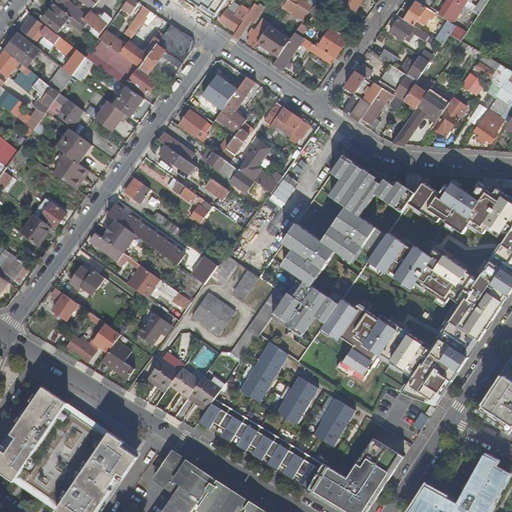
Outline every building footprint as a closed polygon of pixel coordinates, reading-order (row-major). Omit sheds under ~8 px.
[(91,0),(53,0),(52,2),(55,4),(80,24),(83,20),(90,11),(92,9),(96,4),(91,0)] [(128,9),(131,11),(133,13),(140,4),(134,0),(127,0),(124,6),(128,9)] [(178,0),(211,23),(224,4),(218,0),(178,0)] [(287,0),(283,8),(304,21),(309,12),(289,0),(287,0)] [(298,0),(289,0),(309,12),(313,7),(307,3),(302,0),(301,0),(300,2),(298,1),(298,0)] [(318,18),(329,0),(317,0),(313,7),(309,12),(318,18)] [(336,0),(355,12),(363,0),(336,0)] [(429,0),(417,0),(416,2),(427,8),(432,1),(429,0)] [(464,6),(467,0),(448,0),(440,13),(437,11),(435,13),(436,14),(448,21),(453,24),(461,10),(467,14),(470,10),(464,6)] [(471,8),(470,10),(478,16),(488,0),(480,0),(474,10),(471,8)] [(437,5),(432,1),(427,8),(433,12),(437,5)] [(427,8),(416,2),(405,20),(414,26),(418,21),(425,26),(428,21),(429,18),(431,19),(432,20),(436,14),(435,13),(433,12),(427,8)] [(255,3),(249,12),(257,17),(263,9),(255,3)] [(77,27),(80,24),(55,4),(47,13),(45,11),(43,11),(40,15),(41,17),(59,32),(69,19),(72,21),(71,23),(77,27)] [(132,24),(138,28),(151,11),(144,7),(132,24)] [(235,15),(242,20),(243,21),(246,17),(248,13),(240,8),(235,15)] [(242,20),(235,15),(227,9),(218,22),(233,32),(242,20)] [(90,11),(83,20),(100,34),(112,19),(105,13),(100,19),(90,11)] [(132,48),(156,15),(151,11),(138,28),(134,34),(127,44),(128,46),(122,54),(141,68),(160,40),(156,37),(143,56),(132,48)] [(326,15),(322,21),(332,27),(349,38),(356,28),(350,24),(346,30),(342,28),(342,25),(326,15)] [(52,30),(38,20),(37,21),(32,17),(21,30),(35,41),(44,29),(49,33),(52,30)] [(249,29),(253,22),(246,17),(243,21),(235,33),(240,36),(237,40),(238,40),(247,28),(249,29)] [(426,41),(429,35),(414,26),(405,20),(400,17),(389,33),(402,41),(404,39),(407,34),(409,36),(411,32),(415,34),(426,41)] [(435,39),(443,44),(449,35),(456,26),(453,24),(448,21),(435,39)] [(302,36),(307,27),(300,23),(295,32),(302,36)] [(138,28),(132,24),(127,29),(134,34),(138,28)] [(254,48),(267,29),(260,24),(254,34),(252,33),(251,35),(249,34),(248,36),(251,38),(247,43),(254,48)] [(165,58),(180,68),(195,48),(193,41),(171,25),(160,40),(141,68),(140,69),(149,75),(162,56),(165,58)] [(456,26),(449,35),(461,41),(467,32),(456,26)] [(259,43),(279,57),(290,41),(269,27),(259,43)] [(335,59),(349,38),(332,27),(318,48),(335,59)] [(52,30),(49,33),(48,35),(53,39),(53,38),(58,41),(61,37),(52,30)] [(126,45),(106,30),(99,40),(120,54),(126,45)] [(407,34),(404,39),(410,43),(415,34),(411,32),(409,36),(407,34)] [(23,65),(27,69),(42,51),(20,33),(5,51),(20,63),(23,65)] [(289,61),(304,38),(296,33),(290,41),(279,57),(278,59),(274,65),(282,71),(286,66),(290,68),(293,63),(289,61)] [(53,39),(48,35),(42,42),(47,46),(53,39)] [(57,47),(62,50),(68,43),(63,39),(58,46),(57,47)] [(62,50),(65,53),(72,46),(68,43),(62,50)] [(259,43),(258,45),(278,59),(279,57),(259,43)] [(331,65),(335,59),(318,48),(312,44),(308,50),(331,65)] [(74,53),(77,50),(72,46),(65,53),(68,56),(71,52),(74,53)] [(423,50),(420,55),(430,62),(431,62),(434,57),(423,50)] [(0,70),(8,77),(20,63),(5,51),(0,58),(0,70)] [(86,58),(87,57),(78,51),(65,69),(74,75),(86,58)] [(386,52),(382,58),(391,64),(396,67),(401,61),(386,52)] [(417,80),(430,62),(420,55),(416,62),(415,64),(412,62),(410,65),(412,67),(411,69),(408,74),(417,80)] [(149,75),(151,77),(165,58),(162,56),(149,75)] [(475,70),(493,81),(504,66),(486,56),(475,70)] [(415,64),(416,62),(408,57),(404,64),(411,69),(412,67),(410,65),(412,62),(415,64)] [(79,81),(92,62),(86,58),(74,75),(73,76),(79,81)] [(389,67),(405,78),(408,74),(396,67),(391,64),(389,67)] [(34,130),(60,94),(52,88),(50,86),(27,69),(23,65),(19,70),(28,77),(35,83),(33,86),(39,91),(34,98),(36,100),(33,105),(37,109),(28,122),(27,119),(21,114),(27,107),(20,101),(11,112),(29,127),(34,130)] [(361,65),(357,72),(366,78),(368,79),(373,72),(361,65)] [(493,81),(504,87),(508,81),(511,75),(511,70),(504,66),(493,81)] [(73,76),(74,75),(65,69),(64,68),(50,86),(52,88),(60,94),(73,76)] [(148,96),(158,82),(151,77),(149,75),(140,69),(140,68),(129,83),(148,96)] [(357,92),(366,78),(357,72),(345,88),(357,96),(359,93),(357,92)] [(404,99),(417,80),(408,74),(405,78),(395,93),(404,99)] [(223,75),(197,112),(214,124),(217,119),(240,87),(223,75)] [(484,85),(469,75),(462,85),(477,95),(484,85)] [(35,83),(28,77),(20,88),(27,93),(33,86),(35,83)] [(217,119),(237,134),(245,123),(247,120),(235,112),(246,96),(256,83),(247,77),(240,87),(217,119)] [(424,91),(428,93),(429,92),(434,84),(431,81),(424,91)] [(442,85),(436,81),(434,84),(429,92),(435,96),(442,85)] [(366,95),(363,99),(371,105),(383,88),(374,83),(371,88),(366,95)] [(428,93),(424,91),(415,85),(404,101),(417,109),(419,106),(423,100),(428,93)] [(470,92),(462,86),(453,100),(461,105),(470,92)] [(140,106),(145,100),(127,87),(114,106),(129,116),(131,117),(139,105),(140,106)] [(355,102),(359,97),(357,96),(345,88),(342,93),(355,102)] [(395,113),(403,101),(388,91),(383,88),(371,105),(371,106),(360,122),(364,125),(366,122),(371,124),(376,117),(390,97),(392,99),(388,104),(391,106),(388,109),(395,113)] [(4,91),(0,96),(0,103),(3,106),(9,97),(11,95),(4,91)] [(72,128),(84,112),(67,99),(60,94),(47,113),(51,116),(54,111),(53,110),(58,102),(62,105),(58,111),(59,111),(56,115),(63,120),(62,121),(72,128)] [(3,106),(11,112),(20,101),(11,95),(9,97),(3,106)] [(447,96),(434,114),(440,118),(452,99),(447,96)] [(353,112),(350,117),(359,123),(371,106),(371,105),(363,99),(362,99),(357,106),(353,103),(348,109),(353,112)] [(430,105),(423,100),(419,106),(426,111),(430,105)] [(114,106),(108,102),(95,120),(112,132),(121,121),(124,122),(129,116),(114,106)] [(451,106),(459,112),(463,107),(455,102),(451,106)] [(499,105),(494,102),(488,110),(493,114),(499,105)] [(266,126),(269,128),(271,127),(278,117),(284,108),(277,103),(264,122),(268,124),(266,126)] [(426,111),(419,106),(417,109),(392,144),(405,146),(427,114),(427,112),(426,111)] [(277,126),(291,135),(292,133),(301,139),(310,126),(285,109),(279,117),(278,117),(271,127),(275,129),(277,126)] [(213,126),(191,110),(180,126),(204,143),(210,135),(207,133),(213,126)] [(445,128),(449,130),(458,118),(446,111),(433,128),(441,133),(445,128)] [(429,122),(434,126),(440,118),(434,114),(429,122)] [(500,128),(484,116),(480,122),(481,123),(475,131),(480,135),(488,140),(492,143),(498,135),(496,134),(500,128)] [(376,117),(371,124),(376,128),(381,121),(376,117)] [(39,123),(34,131),(41,136),(47,129),(39,123)] [(253,129),(245,123),(237,134),(234,139),(221,157),(227,161),(233,154),(235,155),(253,129)] [(29,138),(34,130),(29,127),(24,134),(29,138)] [(69,129),(56,147),(59,149),(72,131),(69,129)] [(88,152),(92,146),(72,131),(59,149),(66,154),(79,164),(85,155),(83,153),(86,150),(88,152)] [(199,158),(164,133),(159,140),(167,146),(196,167),(201,170),(204,166),(197,161),(199,158)] [(22,147),(29,138),(24,134),(16,144),(22,147)] [(215,153),(221,157),(234,139),(229,135),(215,153)] [(488,140),(480,135),(477,139),(485,145),(488,140)] [(254,181),(271,193),(279,183),(273,178),(263,170),(264,168),(260,166),(272,149),(260,141),(243,165),(239,170),(254,181)] [(79,164),(81,165),(94,147),(92,146),(88,152),(86,150),(83,153),(85,155),(79,164)] [(190,175),(196,167),(167,146),(161,154),(190,175)] [(207,161),(231,179),(229,182),(245,193),(254,181),(239,170),(233,166),(227,161),(221,157),(215,153),(214,152),(207,161)] [(286,296),(273,315),(303,336),(317,317),(326,323),(342,300),(343,298),(317,280),(341,245),(358,257),(368,242),(378,248),(387,235),(391,229),(365,211),(381,188),(407,206),(409,203),(417,191),(401,180),(398,184),(387,177),(383,183),(377,178),(379,176),(346,153),(332,173),(342,180),(330,196),(346,207),(322,242),(297,224),(284,243),(293,250),(283,265),(300,277),(286,296)] [(55,174),(76,190),(90,171),(81,165),(79,164),(66,154),(59,164),(61,166),(55,174)] [(236,160),(233,166),(239,170),(243,165),(236,160)] [(13,177),(5,171),(0,177),(0,190),(2,192),(13,177)] [(273,178),(279,183),(283,176),(277,172),(273,178)] [(210,191),(217,196),(223,201),(230,191),(212,178),(205,187),(210,191)] [(140,205),(151,190),(136,179),(125,194),(140,205)] [(200,205),(191,219),(200,225),(213,207),(174,179),(169,187),(189,201),(191,199),(200,205)] [(511,197),(498,188),(496,190),(483,181),(472,197),(453,184),(450,189),(445,185),(439,194),(423,183),(417,191),(409,203),(438,223),(441,218),(445,221),(445,222),(463,234),(469,225),(483,235),(489,226),(507,238),(502,245),(502,246),(491,262),(478,281),(466,273),(467,272),(445,257),(446,255),(433,247),(427,256),(400,239),(398,242),(387,235),(378,248),(368,262),(387,275),(387,274),(395,279),(396,278),(413,289),(417,283),(447,303),(451,298),(462,305),(450,322),(451,323),(440,339),(431,351),(423,346),(424,344),(410,334),(412,331),(399,323),(397,326),(389,321),(383,317),(381,321),(358,306),(356,310),(342,300),(326,323),(322,329),(340,341),(341,338),(355,347),(342,367),(364,382),(381,355),(392,362),(391,364),(405,373),(406,371),(415,376),(403,393),(437,407),(469,358),(465,355),(476,339),(480,341),(511,291),(511,197)] [(52,203),(47,210),(44,213),(40,219),(52,228),(53,228),(54,230),(66,214),(52,203)] [(115,205),(108,214),(112,217),(116,220),(129,229),(141,238),(175,263),(182,253),(115,205)] [(250,205),(237,224),(245,230),(258,211),(250,205)] [(170,231),(174,226),(158,214),(154,220),(161,225),(170,231)] [(39,246),(52,228),(40,219),(34,215),(21,234),(39,246)] [(129,229),(116,220),(112,226),(111,226),(107,232),(108,233),(103,239),(128,256),(141,238),(129,229)] [(171,238),(174,234),(170,231),(161,225),(158,229),(171,238)] [(174,226),(170,231),(174,234),(182,240),(186,234),(174,226)] [(139,269),(128,284),(143,295),(149,287),(151,284),(156,287),(161,280),(128,256),(103,239),(96,234),(90,242),(118,262),(120,259),(125,264),(128,261),(139,269)] [(219,253),(223,256),(228,249),(224,246),(219,253)] [(7,258),(0,268),(0,270),(18,284),(30,268),(5,250),(2,254),(7,258)] [(103,290),(109,282),(95,271),(92,275),(83,268),(71,284),(81,290),(83,288),(93,295),(99,287),(103,290)] [(244,300),(258,278),(246,270),(232,292),(244,300)] [(201,276),(199,280),(206,284),(208,281),(201,276)] [(0,294),(4,289),(8,283),(0,277),(0,294)] [(161,280),(156,287),(187,310),(192,303),(161,280)] [(149,287),(143,295),(147,298),(154,290),(149,287)] [(53,310),(56,312),(67,320),(76,306),(78,308),(77,310),(80,313),(83,308),(56,288),(51,295),(60,301),(53,310)] [(263,303),(245,334),(255,339),(272,308),(263,303)] [(99,346),(109,353),(118,341),(121,335),(115,331),(83,308),(80,313),(102,328),(106,331),(101,338),(104,340),(99,346)] [(67,320),(56,312),(54,316),(64,323),(67,320)] [(149,335),(146,339),(153,345),(162,333),(165,336),(172,327),(156,316),(149,324),(147,323),(142,330),(149,335)] [(127,328),(121,324),(117,329),(123,334),(127,328)] [(106,331),(102,328),(90,345),(97,350),(99,346),(104,340),(101,338),(106,331)] [(149,335),(142,330),(139,334),(146,339),(149,335)] [(82,340),(77,346),(80,348),(75,354),(88,363),(97,351),(97,350),(90,345),(82,340)] [(109,353),(102,362),(128,380),(136,369),(126,362),(133,352),(118,341),(109,353)] [(289,354),(271,341),(241,389),(260,401),(289,354)] [(80,348),(77,346),(71,342),(65,350),(71,353),(72,351),(75,354),(80,348)] [(511,352),(472,414),(511,439),(511,438),(511,352)] [(172,367),(162,360),(150,376),(160,383),(172,367)] [(160,383),(169,389),(172,385),(181,391),(192,374),(184,368),(181,373),(172,367),(160,383)] [(181,391),(189,397),(200,380),(192,374),(181,391)] [(319,387),(300,375),(278,412),(297,423),(319,387)] [(148,379),(158,386),(160,383),(150,376),(148,379)] [(215,376),(212,381),(212,382),(222,388),(226,383),(215,376)] [(212,382),(212,381),(205,377),(202,381),(200,380),(189,397),(190,398),(193,394),(201,399),(210,406),(217,396),(222,388),(212,382)] [(169,389),(160,383),(158,386),(167,392),(169,389)] [(70,403),(45,386),(0,451),(0,469),(16,480),(19,475),(61,504),(60,505),(70,511),(99,511),(145,455),(67,407),(70,403)] [(198,403),(207,409),(210,406),(201,399),(193,394),(190,398),(198,403)] [(207,409),(206,412),(200,421),(211,427),(216,418),(228,425),(222,434),(232,440),(237,431),(243,435),(238,444),(247,450),(253,441),(258,444),(253,453),(263,459),(268,450),(274,454),(268,463),(278,469),(284,460),(289,463),(284,472),(294,478),(299,469),(305,473),(299,482),(348,511),(362,511),(369,502),(367,502),(371,496),(372,497),(401,454),(375,437),(348,477),(217,396),(210,406),(207,409)] [(356,409),(337,397),(314,434),(334,446),(356,409)] [(177,415),(181,419),(190,407),(185,403),(177,415)] [(192,511),(198,504),(202,507),(200,510),(201,511),(266,511),(259,511),(258,511),(261,508),(252,503),(249,508),(243,504),(246,499),(220,482),(216,487),(212,484),(215,480),(174,450),(167,460),(161,470),(175,480),(173,483),(177,487),(179,491),(177,493),(164,511),(192,511)] [(425,490),(410,511),(489,511),(511,475),(497,468),(500,462),(486,455),(483,463),(481,462),(458,502),(456,506),(425,490)] [(175,480),(161,470),(155,478),(177,493),(179,491),(177,487),(173,483),(175,480)] [(432,479),(425,490),(456,506),(458,502),(450,497),(454,490),(432,479)]
